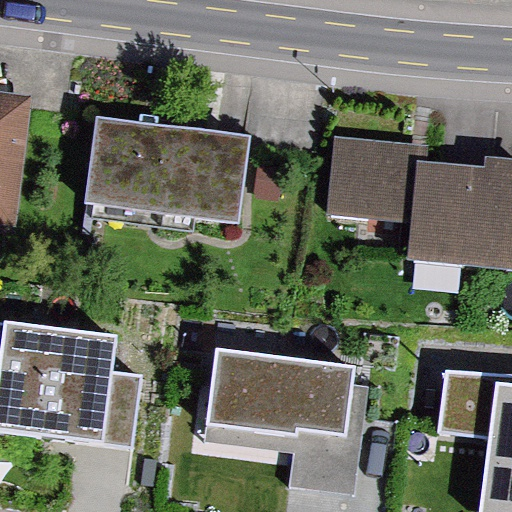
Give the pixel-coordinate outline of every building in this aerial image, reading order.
[(25,101),(0,97),(0,231),(6,232),(25,101)] [(235,150),(78,126),(64,215),(221,239),(235,150)] [(404,158),(324,148),(314,223),(386,232),(390,266),(482,282),(490,238),(511,232),(511,172),(465,167),(463,182),(402,175),(404,158)] [(116,339),(5,324),(0,360),(0,432),(131,451),(140,379),(111,375),(116,339)] [(369,372),(218,351),(205,441),(290,453),(285,487),(351,496),(369,372)] [(511,511),(511,376),(450,368),(441,430),(494,437),(483,511),(511,511)]
